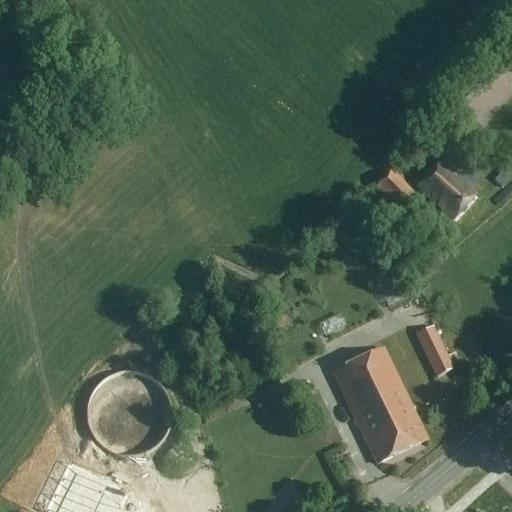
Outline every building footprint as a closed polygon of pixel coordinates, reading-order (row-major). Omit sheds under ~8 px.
[(452,221),(475,196),(437,162),(415,187),(452,221)] [(495,183),(505,192),(511,184),(511,172),(508,168),(495,183)] [(375,190),(400,215),(416,198),(391,173),(375,190)] [(340,317),(319,327),(324,338),(345,327),(340,317)] [(434,329),(416,338),(436,381),(454,373),(434,329)] [(200,330),(192,338),(199,344),(207,336),(200,330)] [(377,466),(428,441),(384,351),(333,376),(377,466)] [(89,405),(80,420),(132,450),(159,404),(150,399),(158,385),(136,372),(131,382),(115,372),(94,408),(89,405)] [(78,451),(47,511),(119,511),(136,480),(78,451)]
